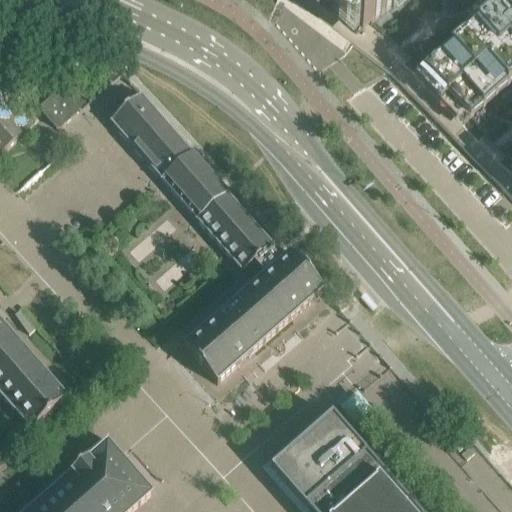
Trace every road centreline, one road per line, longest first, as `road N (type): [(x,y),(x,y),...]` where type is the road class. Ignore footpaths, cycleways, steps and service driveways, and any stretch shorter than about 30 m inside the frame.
road 1 (tertiary): [(21,0),(166,66),(233,109),(480,387)]
road 2 (tertiary): [(505,367),(264,94),(178,36),(103,0)]
road 3 (residential): [(361,94),(511,259)]
